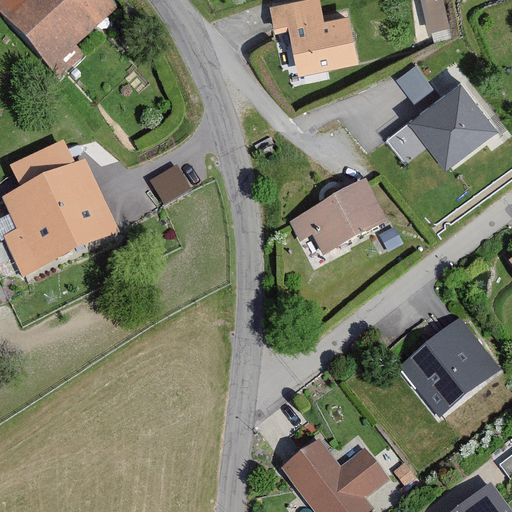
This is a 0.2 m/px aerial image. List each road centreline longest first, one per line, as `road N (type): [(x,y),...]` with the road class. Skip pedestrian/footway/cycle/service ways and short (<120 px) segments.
road 1 (residential): [(154,0),(192,51),(225,148),(239,251),(235,411)]
road 2 (residential): [(235,411),(511,211)]
